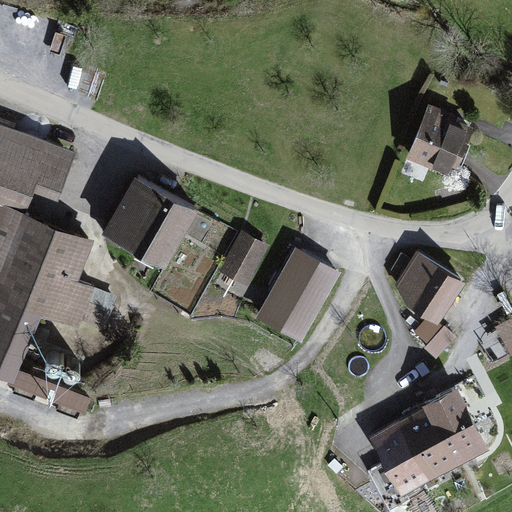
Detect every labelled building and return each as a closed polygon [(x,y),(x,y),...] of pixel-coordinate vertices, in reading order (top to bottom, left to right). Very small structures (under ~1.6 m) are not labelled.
[(103,99),(108,69),(90,66),(84,96),(103,99)] [(443,111),(430,106),(410,152),(452,170),(469,129),(441,117),(443,111)] [(31,171),(56,182),(70,155),(42,142),(41,145),(0,130),(0,179),(24,188),(31,171)] [(192,205),(139,175),(108,229),(162,259),(192,205)] [(26,230),(1,221),(0,223),(0,371),(9,375),(18,352),(23,354),(42,306),(79,320),(81,317),(101,324),(106,309),(87,302),(93,285),(73,277),(89,239),(31,216),(26,230)] [(265,245),(243,232),(230,254),(253,267),(265,245)] [(337,269),(297,247),(261,314),(300,336),(337,269)] [(460,277),(418,251),(398,283),(408,299),(430,313),(434,316),(460,277)] [(416,331),(429,343),(445,326),(434,316),(430,313),(416,331)] [(511,322),(510,319),(498,326),(511,351),(511,322)] [(426,346),(435,355),(455,335),(445,326),(429,343),(426,346)] [(428,403),(457,456),(485,442),(456,385),(427,400),(428,403)] [(400,420),(427,472),(457,456),(428,403),(400,420)] [(427,472),(400,420),(373,435),(389,465),(373,474),(390,504),(406,495),(401,487),(427,472)]
